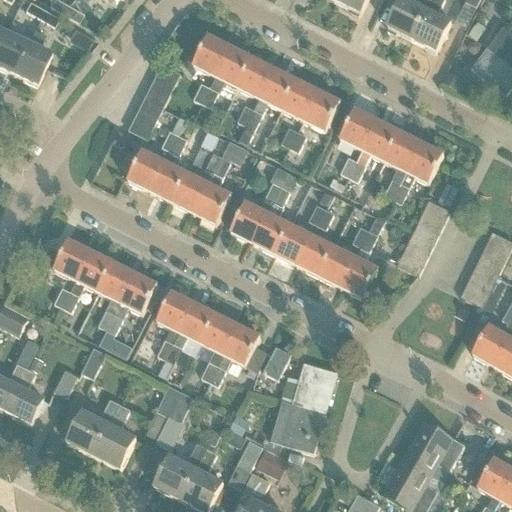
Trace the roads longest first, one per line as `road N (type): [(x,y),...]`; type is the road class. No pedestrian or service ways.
road 1 (residential): [(371,345),(40,176)]
road 2 (residential): [(511,143),(212,0)]
road 3 (residential): [(427,376),(376,467),(353,476),(341,464),(371,345)]
road 4 (residential): [(40,176),(169,0)]
